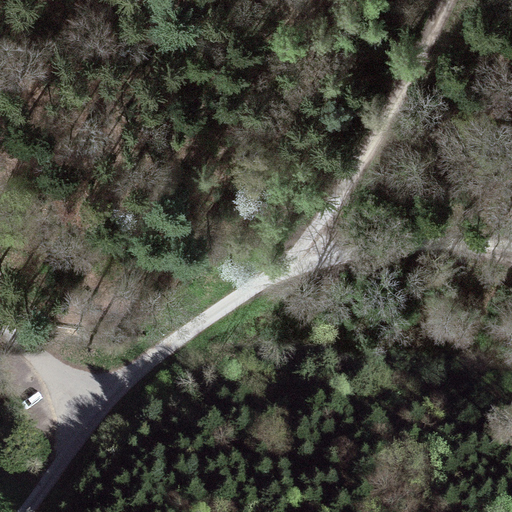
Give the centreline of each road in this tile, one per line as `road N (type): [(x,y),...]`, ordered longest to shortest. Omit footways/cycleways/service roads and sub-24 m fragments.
road 1 (track): [(451,0),(372,145),(293,261),(152,355),(91,424)]
road 2 (track): [(293,261),(450,242),(503,249)]
road 3 (track): [(91,424),(0,320)]
